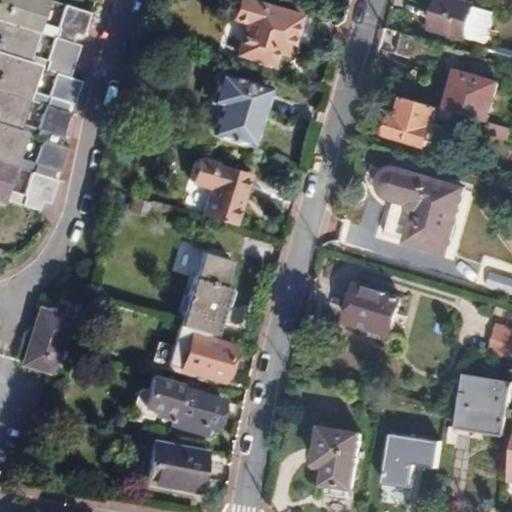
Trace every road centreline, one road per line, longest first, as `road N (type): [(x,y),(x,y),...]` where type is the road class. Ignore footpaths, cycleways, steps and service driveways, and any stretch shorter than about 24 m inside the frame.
road 1 (residential): [(245,511),(277,342),(373,0)]
road 2 (residential): [(0,306),(13,310),(71,227),(126,0)]
